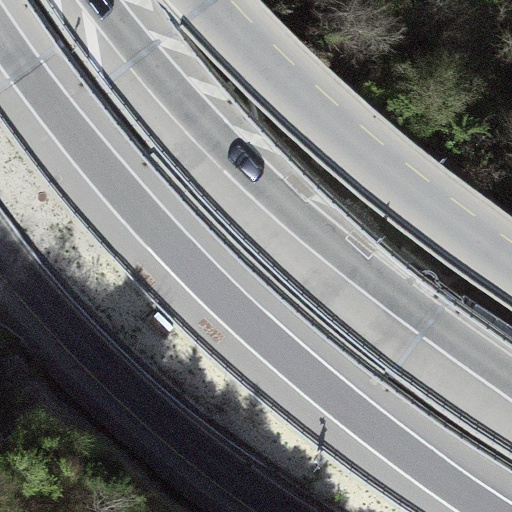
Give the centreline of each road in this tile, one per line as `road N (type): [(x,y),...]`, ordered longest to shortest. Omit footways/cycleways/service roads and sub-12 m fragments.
road 1 (motorway): [(0,36),(99,167),(189,265),(319,383),(491,511)]
road 2 (motorway): [(511,389),(358,271),(260,182),(98,0)]
road 3 (primary): [(511,275),(409,203),(199,0)]
road 4 (primary): [(0,250),(86,351),(174,432),(280,511)]
